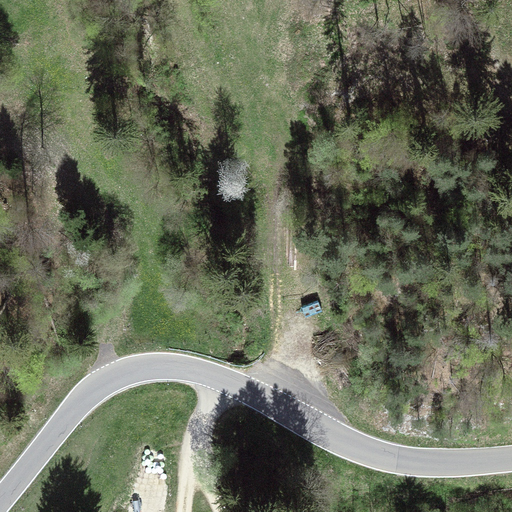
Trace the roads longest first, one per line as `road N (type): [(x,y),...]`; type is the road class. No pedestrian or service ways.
road 1 (tertiary): [(0,500),(94,388),(159,364),(222,375),(341,439),(397,458),(511,458)]
road 2 (track): [(283,407),(299,342),(281,216)]
